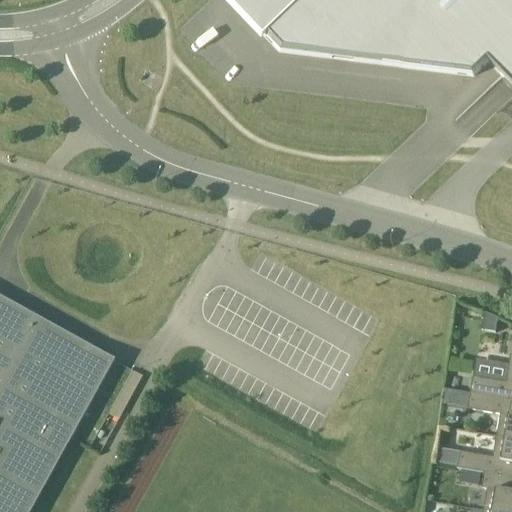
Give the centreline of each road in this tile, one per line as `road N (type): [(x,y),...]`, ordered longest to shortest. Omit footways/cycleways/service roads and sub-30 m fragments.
road 1 (tertiary): [(511,263),(246,187)]
road 2 (tertiary): [(60,38),(75,79),(121,136),(181,169),(246,187)]
